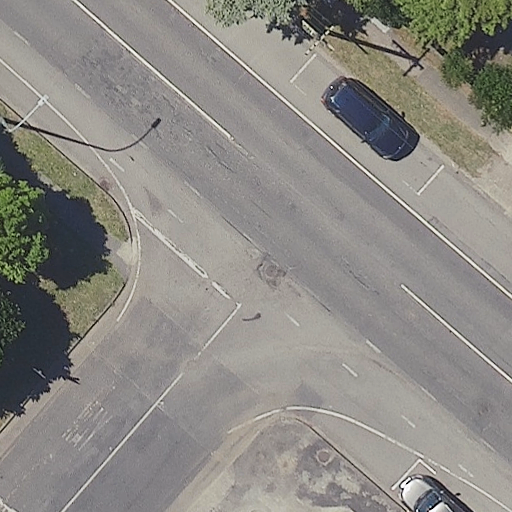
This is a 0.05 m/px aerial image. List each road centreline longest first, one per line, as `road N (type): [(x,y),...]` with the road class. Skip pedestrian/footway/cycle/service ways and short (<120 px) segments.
road 1 (residential): [(74,511),(325,221)]
road 2 (secondary): [(72,0),(325,221)]
road 3 (secondary): [(325,221),(511,379)]
